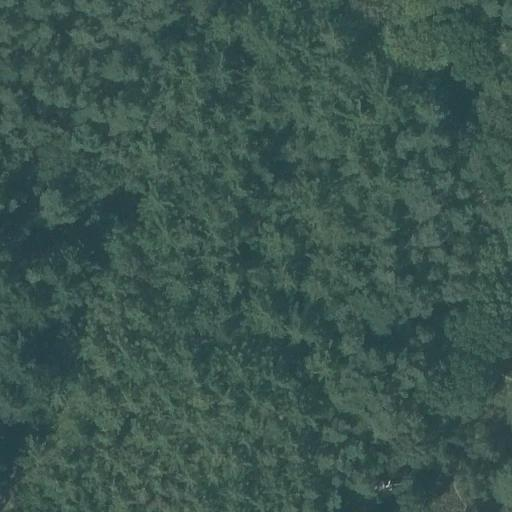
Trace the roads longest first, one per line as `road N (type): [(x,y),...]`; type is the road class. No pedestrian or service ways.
road 1 (unknown): [(174,0),(0,490)]
road 2 (track): [(0,441),(104,156)]
road 3 (track): [(104,156),(165,0)]
road 4 (track): [(111,133),(98,143),(0,84)]
